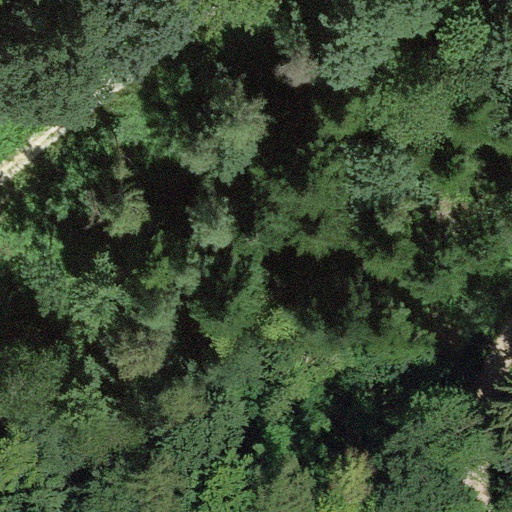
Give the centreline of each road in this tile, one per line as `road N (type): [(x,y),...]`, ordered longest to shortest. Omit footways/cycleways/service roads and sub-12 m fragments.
road 1 (track): [(214,0),(0,163)]
road 2 (track): [(478,511),(473,472),(511,372)]
